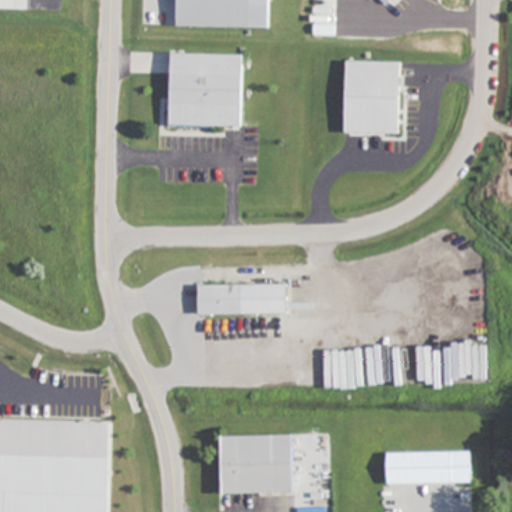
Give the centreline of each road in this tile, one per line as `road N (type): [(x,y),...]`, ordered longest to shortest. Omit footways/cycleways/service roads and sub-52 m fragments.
road 1 (residential): [(483,0),(482,96),(471,140),(446,181),(408,212),(329,234),(106,240)]
road 2 (residential): [(174,511),(164,429),(111,289),(111,0)]
